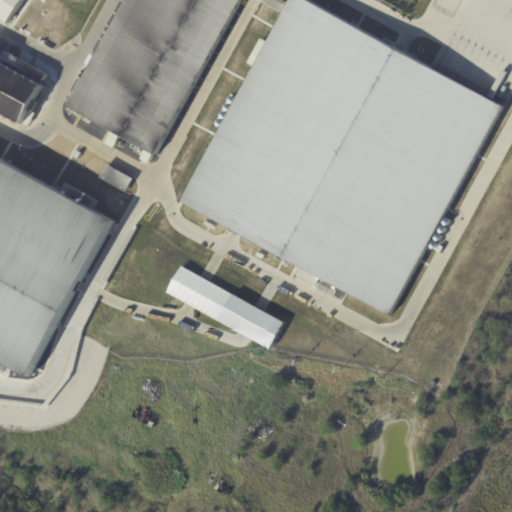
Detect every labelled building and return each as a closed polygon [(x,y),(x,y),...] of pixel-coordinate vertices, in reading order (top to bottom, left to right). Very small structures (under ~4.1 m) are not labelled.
[(25,0),(8,25),(0,19),(0,0),(25,0)] [(242,0),(156,156),(68,107),(127,0),(242,0)] [(286,0),(184,208),(404,316),(417,238),(416,233),(401,249),(394,246),(389,251),(327,240),(323,228),(295,260),(269,167),(274,136),(348,54),(358,91),(372,63),(396,56),(392,78),(401,76),(400,83),(438,117),(430,159),(439,166),(437,175),(432,185),(458,195),(504,101),(298,0),(286,0)] [(258,0),(284,12),(288,4),(280,0),(258,0)] [(255,66),(267,42),(261,39),(248,63),(255,66)] [(0,111),(24,123),(49,74),(6,53),(2,61),(0,59),(0,111)] [(115,213),(0,156),(0,360),(35,377),(115,213)] [(107,166),(133,181),(125,194),(100,179),(107,166)] [(235,383),(229,417),(221,415),(228,382),(235,383)]
